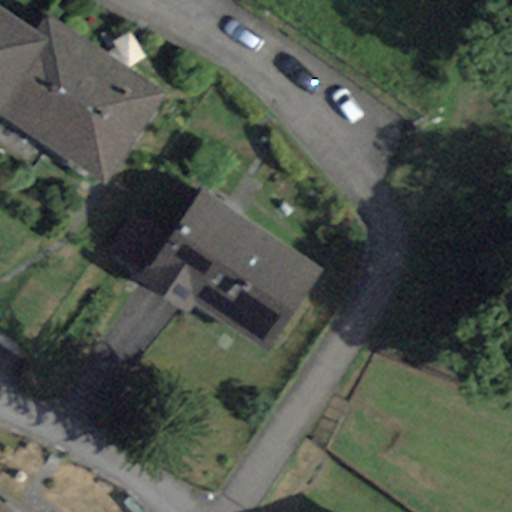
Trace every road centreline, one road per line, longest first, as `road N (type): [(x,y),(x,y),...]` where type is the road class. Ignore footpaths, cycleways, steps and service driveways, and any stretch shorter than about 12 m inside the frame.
road 1 (residential): [(123,0),(258,72),(319,125),(375,209),(352,312),(235,511)]
road 2 (residential): [(0,411),(93,454),(188,511)]
